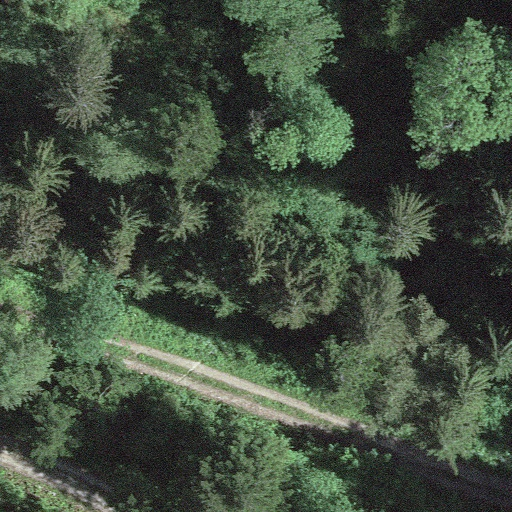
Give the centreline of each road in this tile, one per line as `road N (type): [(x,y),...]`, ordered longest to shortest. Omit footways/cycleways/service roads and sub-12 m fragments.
road 1 (track): [(511,491),(251,386),(0,308)]
road 2 (track): [(154,511),(0,441)]
